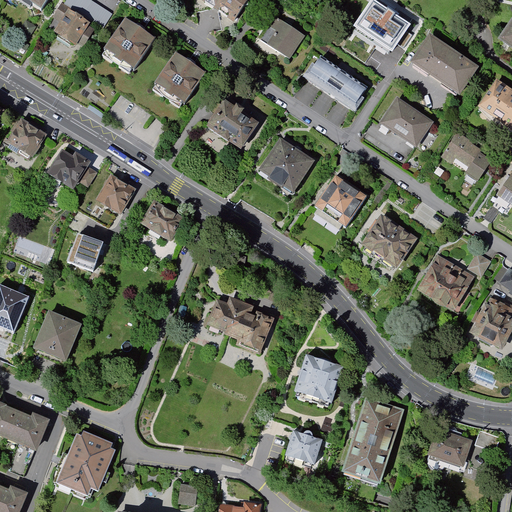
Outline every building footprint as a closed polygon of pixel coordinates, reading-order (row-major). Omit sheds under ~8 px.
[(49,0),(21,0),(41,12),(49,0)] [(92,0),(67,0),(66,2),(105,27),(114,13),(92,0)] [(246,0),(202,0),(201,2),(234,21),(246,0)] [(408,21),(375,1),(362,23),(395,44),(408,21)] [(98,27),(72,10),(58,30),(83,48),(98,27)] [(305,34),(274,15),(265,29),(273,34),(267,44),(291,58),(305,34)] [(155,35),(128,17),(107,50),(133,68),(155,35)] [(36,27),(26,22),(20,31),(29,38),(36,27)] [(511,24),(500,42),(511,50),(511,24)] [(481,64),(431,32),(413,59),(462,93),(481,64)] [(29,46),(23,42),(19,48),(25,52),(29,46)] [(207,72),(176,52),(157,81),(188,101),(207,72)] [(366,90),(322,58),(316,66),(313,64),(304,76),(355,112),(365,98),(362,95),(366,90)] [(511,87),(498,79),(480,107),(511,127),(511,87)] [(434,123),(398,99),(383,122),(418,146),(434,123)] [(258,123),(224,100),(208,125),(241,147),(258,123)] [(49,135),(21,119),(5,147),(19,155),(22,150),(36,157),(49,135)] [(494,157),(459,134),(443,158),(478,181),(494,157)] [(298,149),(281,137),(267,159),(267,160),(262,167),(260,170),(297,192),(317,159),(305,153),(298,149)] [(74,155),(63,148),(47,173),(74,190),(92,161),(77,152),(74,155)] [(100,174),(90,168),(80,182),(90,188),(100,174)] [(137,188),(113,174),(97,199),(122,214),(137,188)] [(367,196),(336,176),(315,208),(317,209),(343,226),(346,228),(367,196)] [(511,176),(499,196),(511,204),(511,176)] [(246,193),(242,200),(275,221),(280,214),(246,193)] [(162,211),(154,205),(142,224),(172,243),(187,219),(165,206),(162,211)] [(499,212),(491,206),(483,218),(491,223),(499,212)] [(416,238),(381,215),(362,244),(397,267),(416,238)] [(310,232),(304,242),(318,252),(325,242),(310,232)] [(78,236),(67,267),(94,277),(105,246),(78,236)] [(477,252),(468,268),(483,276),(492,261),(477,252)] [(247,258),(236,254),(230,272),(241,275),(247,258)] [(476,280),(438,258),(420,290),(458,312),(476,280)] [(511,270),(511,271),(502,287),(511,292),(511,270)] [(28,300),(0,288),(0,330),(13,336),(28,300)] [(511,306),(492,295),(488,304),(486,303),(470,332),(502,349),(511,331),(511,306)] [(256,306),(230,296),(228,302),(219,298),(208,327),(227,334),(241,339),(238,346),(262,355),(275,321),(254,313),(256,306)] [(84,326),(50,313),(34,351),(68,365),(84,326)] [(341,367),(307,357),(297,391),(331,401),(341,367)] [(406,412),(368,399),(343,474),(380,486),(406,412)] [(32,415),(0,401),(0,436),(30,449),(27,455),(20,452),(11,474),(25,480),(51,418),(34,411),(32,415)] [(430,457),(465,470),(475,443),(440,430),(430,457)] [(481,430),(475,445),(496,451),(499,438),(481,430)] [(304,434),(295,432),(287,455),(314,463),(322,440),(313,437),(313,434),(311,432),(309,431),(307,431),(305,432),(304,434)] [(114,449),(85,437),(83,442),(77,440),(58,487),(90,500),(94,492),(101,495),(116,456),(112,454),(114,449)] [(11,489),(0,484),(0,511),(20,511),(28,493),(12,486),(11,489)] [(197,486),(182,484),(180,503),(194,505),(197,486)] [(259,511),(260,505),(245,503),(244,509),(220,506),(219,511),(259,511)]
